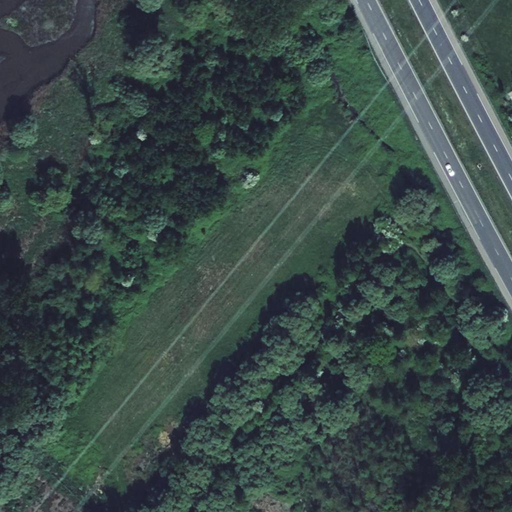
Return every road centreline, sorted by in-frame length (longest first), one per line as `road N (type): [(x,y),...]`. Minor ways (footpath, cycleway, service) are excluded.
road 1 (motorway): [(365,0),(511,279)]
road 2 (motorway): [(511,179),(418,0)]
